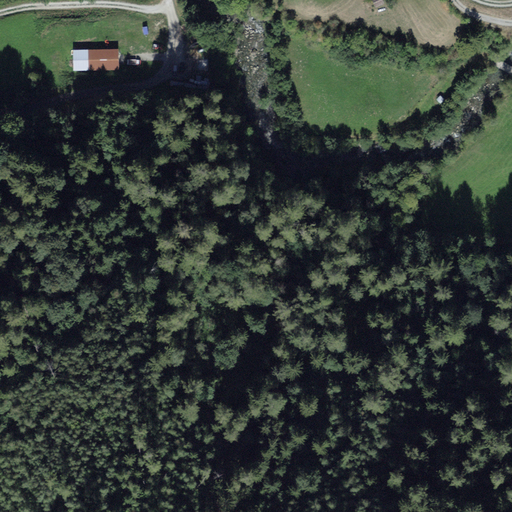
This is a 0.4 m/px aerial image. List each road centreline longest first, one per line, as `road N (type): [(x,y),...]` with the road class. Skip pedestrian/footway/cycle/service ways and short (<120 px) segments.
road 1 (track): [(169,0),(173,59),(165,76),(0,125)]
road 2 (track): [(0,12),(89,4),(170,9)]
